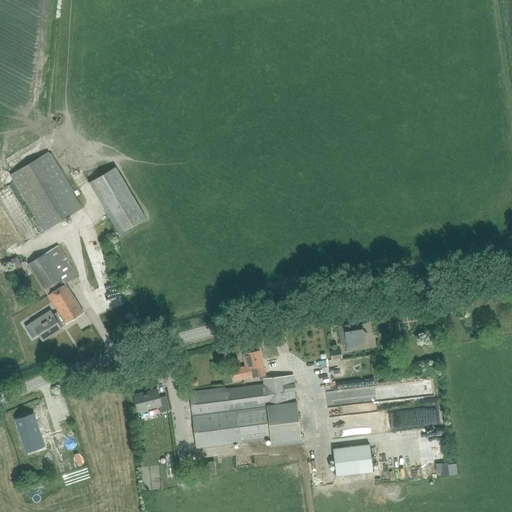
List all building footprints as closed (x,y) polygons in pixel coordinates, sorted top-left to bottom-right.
[(43,231),(82,208),(48,152),(10,175),(43,231)] [(87,183),(93,193),(118,235),(144,219),(113,168),(87,183)] [(27,264),(56,310),(60,316),(65,324),(82,314),(64,284),(76,276),(57,245),(27,264)] [(15,269),(22,265),(17,256),(10,260),(15,269)] [(65,324),(60,316),(56,310),(52,313),(53,313),(51,314),(49,311),(30,323),(42,342),(62,329),(61,327),(65,324)] [(338,326),(341,344),(346,343),(347,349),(353,348),(353,342),(364,340),(364,338),(367,334),(363,331),(362,328),(359,329),(358,326),(355,326),(350,327),(350,324),(338,326)] [(196,449),(240,443),(271,439),(271,446),(301,443),(293,375),(266,378),(260,350),(242,354),(244,366),(239,367),(241,379),(252,377),(252,378),(262,376),(263,378),(263,384),(224,389),(224,388),(190,392),(196,449)] [(341,358),(340,350),(330,351),(331,359),(341,358)] [(161,412),(169,410),(166,396),(159,398),(157,391),(144,395),(143,393),(134,396),(138,412),(159,407),(161,412)] [(33,414),(16,420),(23,443),(24,443),(25,447),(36,443),(36,444),(39,443),(37,435),(39,434),(33,414)] [(372,472),(369,445),(332,449),(336,476),(372,472)]
